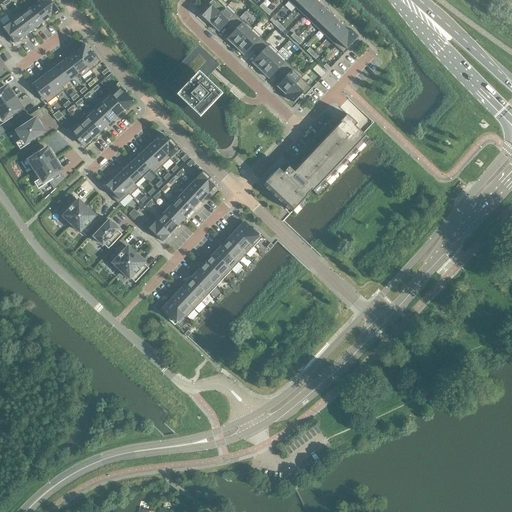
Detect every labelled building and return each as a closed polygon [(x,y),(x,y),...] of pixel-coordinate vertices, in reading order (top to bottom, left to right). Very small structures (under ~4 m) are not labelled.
[(36,0),(38,3),(39,2),(50,17),(59,10),(53,3),(56,1),(54,0),(36,0)] [(211,24),(228,5),(222,0),(212,0),(209,4),(211,6),(202,16),(211,24)] [(296,9),(303,0),(288,0),(288,1),(296,9)] [(304,16),(317,2),(314,0),(303,0),(296,9),(304,16)] [(50,17),(39,2),(38,3),(30,9),(41,24),(50,17)] [(311,23),(325,9),(317,2),(304,16),(311,23)] [(230,28),(240,18),(235,14),(234,15),(226,8),(228,6),(228,5),(211,24),(219,32),(226,24),(230,28)] [(30,9),(22,15),(21,15),(33,30),(41,24),(30,9)] [(319,31),(332,17),(325,9),(311,23),(319,31)] [(33,30),(21,15),(22,15),(19,11),(9,18),(11,20),(11,19),(24,37),(33,30)] [(327,38),(340,24),(332,17),(319,31),(327,38)] [(236,47),(253,29),(244,21),(244,22),(240,18),(230,28),(234,32),(227,39),(236,47)] [(24,37),(11,19),(11,20),(0,27),(0,28),(5,36),(8,34),(15,43),(24,37)] [(348,32),(348,31),(340,24),(327,38),(335,46),(348,32)] [(253,29),(236,47),(244,55),(251,48),(255,52),(265,41),(260,37),(259,39),(251,31),(253,29)] [(349,47),(358,37),(350,29),(348,31),(348,32),(335,46),(344,54),(350,47),(349,47)] [(269,46),(265,41),(255,52),(259,55),(252,63),(261,71),(276,55),(268,47),(269,46)] [(85,45),(77,52),(91,71),(102,62),(94,52),(92,54),(85,45)] [(163,82),(177,95),(201,117),(218,99),(223,94),(207,79),(220,65),(198,45),(190,54),(163,82)] [(91,71),(77,52),(68,59),(79,73),(79,74),(82,77),(91,71)] [(284,62),(276,55),(261,71),(269,79),(276,71),(280,75),(290,65),(285,61),(284,62)] [(79,73),(68,59),(59,65),(71,80),(79,74),(79,73)] [(71,80),(59,65),(51,72),(62,86),(71,80)] [(286,95),(303,76),(295,68),(294,69),(290,65),(280,75),(284,79),(277,87),(286,95)] [(321,78),(326,73),(317,65),(312,70),(321,78)] [(62,86),(51,72),(42,78),(56,97),(65,90),(62,86)] [(303,76),(286,95),(294,103),(303,93),(305,95),(312,88),(301,79),(303,76)] [(56,97),(42,78),(33,85),(40,94),(37,95),(42,101),(44,100),(47,104),(56,97)] [(119,83),(109,92),(124,109),(133,102),(125,94),(127,92),(119,83)] [(0,106),(15,98),(7,86),(0,91),(0,106)] [(124,109),(109,92),(101,99),(117,117),(124,109)] [(11,115),(20,110),(22,109),(15,98),(0,106),(0,116),(1,116),(5,123),(13,118),(11,115)] [(117,117),(101,99),(93,107),(109,124),(117,117)] [(109,124),(93,107),(84,115),(88,118),(101,131),(109,124)] [(26,111),(18,117),(20,121),(29,115),(26,111)] [(368,139),(366,137),(357,129),(353,125),(356,123),(346,114),(339,121),(292,171),(284,163),(278,169),(275,167),(260,183),(290,212),(306,195),(305,195),(310,189),(316,195),(368,139)] [(88,118),(80,125),(93,139),(101,131),(88,118)] [(44,131),(41,127),(36,119),(30,123),(24,127),(18,131),(18,132),(17,133),(21,140),(23,139),(25,142),(24,143),(26,146),(29,144),(28,141),(44,131)] [(80,125),(77,121),(66,131),(75,140),(77,138),(84,146),(93,139),(80,125)] [(162,134),(154,142),(170,159),(178,151),(175,148),(177,146),(171,139),(169,141),(162,134)] [(170,159),(154,142),(146,149),(162,166),(170,159)] [(55,159),(51,153),(48,148),(44,151),(39,143),(31,148),(35,153),(28,158),(32,165),(30,166),(35,172),(55,159)] [(162,166),(146,149),(138,156),(151,170),(154,174),(162,166)] [(151,170),(138,156),(130,164),(143,177),(151,170)] [(52,177),(60,172),(62,170),(55,159),(35,172),(39,179),(41,178),(45,185),(53,180),(52,177)] [(143,177),(130,164),(122,171),(135,185),(135,184),(143,177)] [(135,185),(122,171),(115,178),(129,194),(129,195),(130,196),(139,188),(135,184),(135,185)] [(204,171),(194,181),(194,182),(207,194),(215,186),(209,180),(211,178),(204,171)] [(56,189),(66,180),(64,176),(52,184),(56,189)] [(129,194),(115,178),(106,186),(114,195),(112,197),(119,204),(129,195),(129,194)] [(194,182),(194,181),(191,178),(183,186),(186,190),(186,189),(200,202),(207,194),(194,182)] [(186,190),(179,197),(193,210),(200,202),(186,189),(186,190)] [(179,197),(176,194),(168,202),(171,205),(172,205),(185,218),(193,210),(179,197)] [(72,224),(87,208),(79,200),(77,201),(73,196),(59,211),(64,215),(63,216),(72,224)] [(185,218),(172,205),(171,205),(165,213),(164,213),(178,226),(185,218)] [(100,222),(95,217),(96,216),(87,208),(72,224),(80,233),(81,232),(86,236),(100,222)] [(164,213),(165,213),(161,209),(153,218),(154,219),(155,219),(170,234),(178,226),(164,213)] [(155,219),(154,219),(145,229),(152,236),(154,234),(163,242),(170,234),(155,219)] [(122,235),(117,230),(119,229),(109,220),(93,237),(103,246),(104,245),(109,249),(122,235)] [(259,236),(261,234),(254,228),(252,230),(244,222),(236,231),(254,247),(261,239),(259,236)] [(254,247),(236,231),(231,237),(229,235),(225,239),(227,240),(229,238),(246,255),(254,247)] [(246,255),(229,238),(227,240),(222,246),(239,263),(246,255)] [(121,271),(137,254),(128,246),(127,248),(122,243),(108,258),(113,262),(112,263),(121,271)] [(239,263),(222,246),(216,252),(214,251),(211,254),(212,256),(214,254),(231,270),(239,263)] [(149,268),(144,264),(146,263),(137,254),(121,271),(130,279),(131,278),(135,283),(149,268)] [(231,270),(214,254),(212,256),(207,262),(224,278),(231,270)] [(224,278),(207,262),(201,268),(199,266),(196,270),(198,272),(199,270),(217,286),(224,278)] [(217,286),(199,270),(198,272),(192,278),(209,294),(217,286)] [(209,294),(192,278),(186,284),(185,282),(181,286),(183,288),(185,286),(202,302),(209,294)] [(202,302),(185,286),(183,288),(177,294),(194,310),(202,302)] [(194,310),(177,294),(172,299),(168,296),(165,299),(169,302),(170,301),(187,318),(194,310)] [(187,318),(170,301),(169,302),(162,310),(170,317),(168,319),(175,325),(177,323),(179,326),(187,318)]
